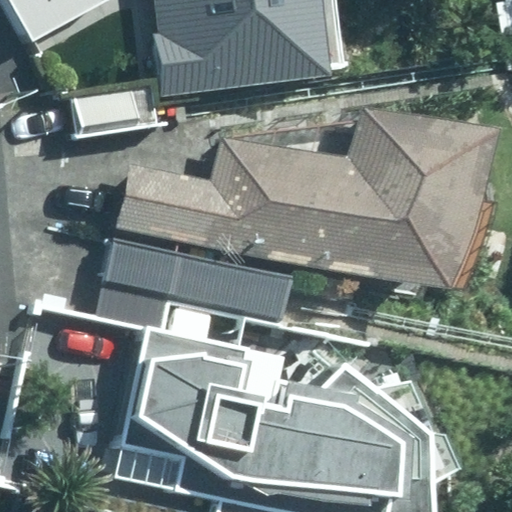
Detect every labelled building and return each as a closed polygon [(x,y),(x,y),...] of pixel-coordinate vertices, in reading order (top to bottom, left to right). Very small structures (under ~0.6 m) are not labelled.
[(0,0),(16,27),(65,0),(0,0)] [(151,93),(311,73),(301,0),(159,0),(163,28),(144,30),(151,93)] [(511,0),(492,0),(499,34),(511,31),(511,0)] [(145,90),(74,102),(77,119),(80,138),(151,126),(145,90)] [(110,225),(421,287),(453,128),(335,104),(325,155),(213,133),(204,177),(123,161),(110,225)] [(101,258),(97,277),(272,312),(276,294),(280,271),(105,237),(101,258)] [(208,511),(416,511),(411,428),(333,360),(313,383),(270,374),(275,351),(136,322),(104,473),(206,494),(203,511),(208,511)] [(6,511),(106,511),(10,493),(6,511)]
